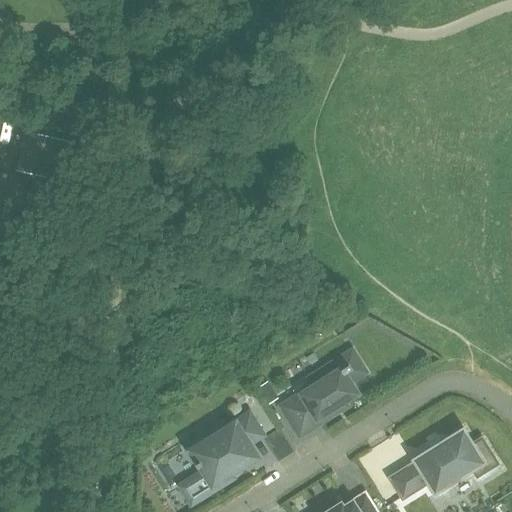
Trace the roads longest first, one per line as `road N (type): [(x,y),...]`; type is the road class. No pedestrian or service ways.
road 1 (residential): [(0,385),(112,312),(127,185),(174,115)]
road 2 (track): [(123,0),(131,117),(154,139),(63,118),(0,68)]
road 3 (residential): [(511,411),(466,383),(444,383),(242,511)]
road 4 (track): [(101,511),(112,312)]
road 5 (track): [(174,115),(292,0)]
